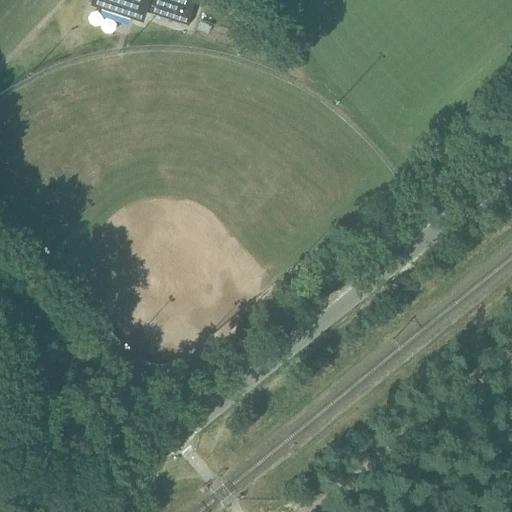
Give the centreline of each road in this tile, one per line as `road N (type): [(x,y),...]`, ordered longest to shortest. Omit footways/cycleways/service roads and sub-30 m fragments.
road 1 (unclassified): [(168,445),(511,166)]
road 2 (unknown): [(1,511),(96,420),(104,373),(0,277)]
road 3 (unknown): [(308,511),(511,349)]
road 4 (unclassified): [(168,445),(149,437),(0,298)]
